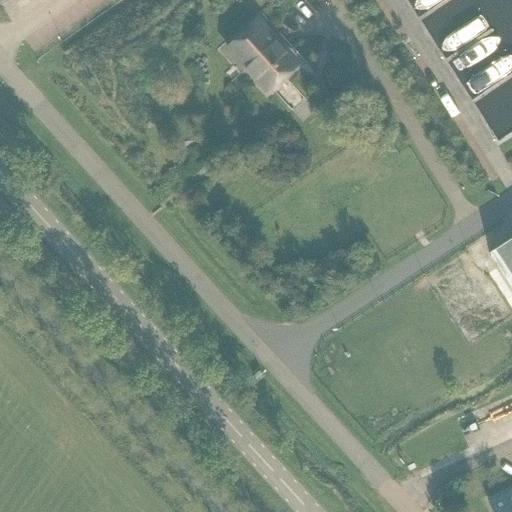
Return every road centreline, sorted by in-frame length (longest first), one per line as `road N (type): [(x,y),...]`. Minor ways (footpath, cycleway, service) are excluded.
road 1 (unclassified): [(420,511),(0,55)]
road 2 (secondary): [(306,511),(0,184)]
